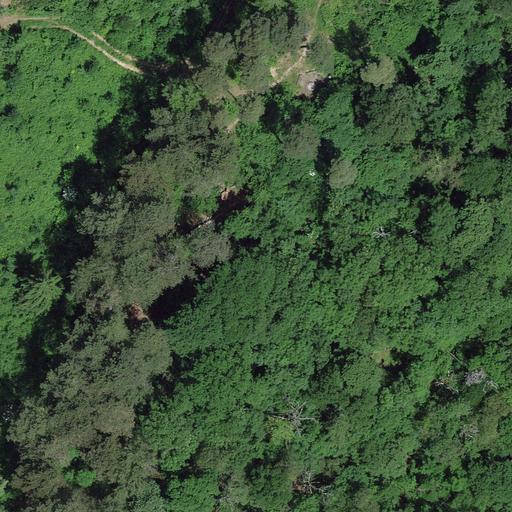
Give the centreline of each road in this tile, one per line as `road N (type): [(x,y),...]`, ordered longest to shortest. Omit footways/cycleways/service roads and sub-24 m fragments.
road 1 (track): [(32,511),(33,438),(182,88),(230,0)]
road 2 (track): [(0,30),(66,24),(182,88)]
